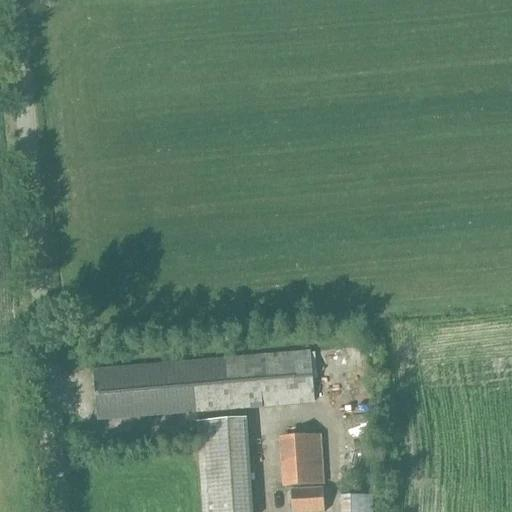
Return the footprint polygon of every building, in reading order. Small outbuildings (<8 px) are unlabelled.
[(314,403),(310,352),(93,370),(97,422),(314,403)] [(203,511),(252,511),(247,420),(198,423),(203,511)] [(320,485),(317,435),(282,437),(284,487),(320,485)] [(312,511),(323,511),(322,489),(292,490),(293,511),(312,511)] [(331,496),(331,511),(361,511),(361,495),(331,496)]
